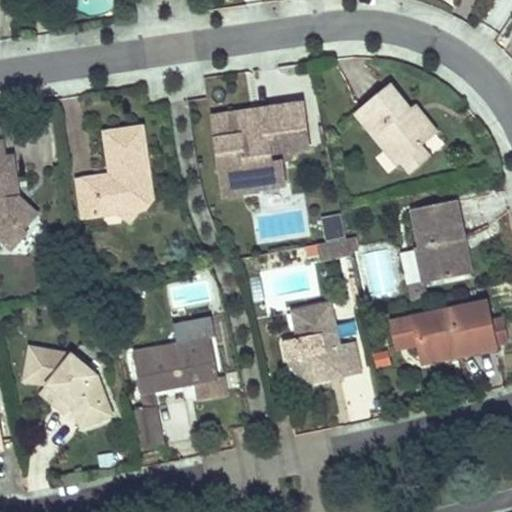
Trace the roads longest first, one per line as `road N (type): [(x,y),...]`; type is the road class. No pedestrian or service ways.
road 1 (residential): [(511,111),(450,49),(359,20),(0,73)]
road 2 (residential): [(511,400),(0,510)]
